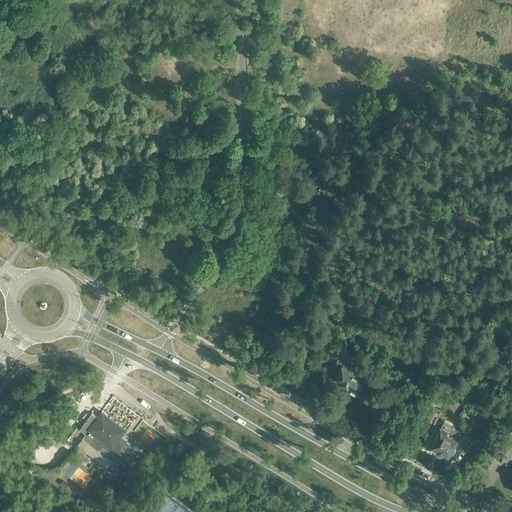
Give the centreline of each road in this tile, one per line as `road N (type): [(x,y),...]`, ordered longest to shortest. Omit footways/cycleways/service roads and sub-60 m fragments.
road 1 (primary): [(459,511),(75,306)]
road 2 (primary): [(62,331),(127,354),(404,511)]
